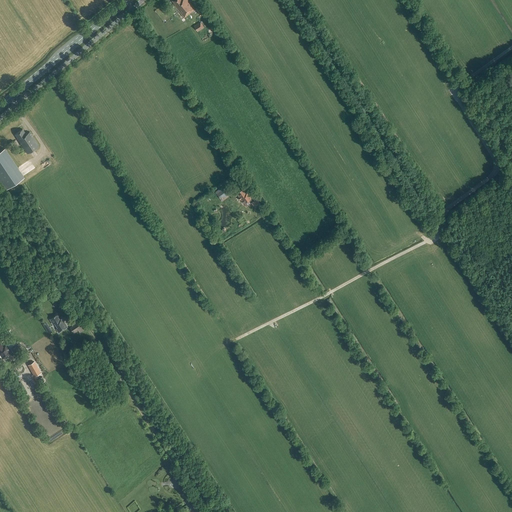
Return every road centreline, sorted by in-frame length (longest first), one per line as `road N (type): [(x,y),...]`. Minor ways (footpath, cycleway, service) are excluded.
road 1 (track): [(511,47),(451,90),(496,170),(446,210),(434,237),(237,339)]
road 2 (track): [(294,0),(511,322)]
road 3 (unclassified): [(16,105),(143,0)]
road 4 (primary): [(10,98),(128,0)]
